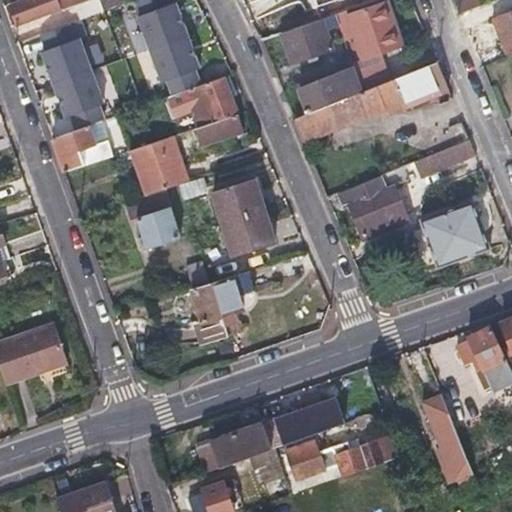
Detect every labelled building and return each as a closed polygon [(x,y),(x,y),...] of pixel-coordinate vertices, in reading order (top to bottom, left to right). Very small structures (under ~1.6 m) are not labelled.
[(22,0),(11,4),(19,26),(63,11),(60,2),(64,0),(22,0)] [(95,0),(77,6),(82,19),(103,11),(99,0),(95,0)] [(99,0),(103,11),(123,3),(122,0),(99,0)] [(451,0),(457,14),(468,10),(479,5),(477,0),(451,0)] [(362,62),(403,48),(388,4),(347,18),(362,62)] [(505,58),(511,54),(511,9),(489,19),(505,58)] [(280,35),(285,50),(290,64),(330,51),(323,31),(336,26),(333,17),(280,35)] [(360,94),(346,99),(353,118),(382,106),(384,110),(427,92),(429,98),(448,91),(436,61),(360,94)] [(327,108),(346,99),(360,94),(352,73),(299,92),(308,115),(327,108)] [(200,128),(237,117),(224,76),(188,90),(200,128)] [(302,138),(353,118),(346,99),(327,108),(308,115),(295,121),(302,138)] [(243,133),(237,117),(200,128),(199,129),(203,145),(243,133)] [(66,170),(91,162),(116,154),(111,138),(97,143),(91,124),(54,138),(66,170)] [(166,189),(168,189),(189,182),(174,136),(131,149),(146,196),(166,189)] [(466,139),(439,150),(411,162),(418,179),(474,157),(466,139)] [(237,258),(257,251),(278,244),(256,181),(215,194),(237,258)] [(387,192),(385,186),(382,181),(368,187),(373,198),(349,207),(361,235),(404,216),(393,189),(387,192)] [(173,208),(166,189),(146,196),(127,203),(131,212),(136,222),(140,220),(173,208)] [(489,251),(472,204),(420,224),(438,271),(489,251)] [(140,220),(145,234),(150,247),(183,236),(173,208),(140,220)] [(231,336),(232,335),(244,331),(238,314),(245,312),(241,298),(257,294),(250,273),(214,284),(231,336)] [(203,345),(231,336),(214,284),(194,289),(205,321),(196,324),(203,345)] [(511,316),(501,321),(509,338),(511,345),(511,316)] [(0,371),(5,385),(36,374),(66,362),(51,323),(0,342),(0,371)] [(511,372),(491,326),(481,331),(471,336),(472,338),(479,355),(495,392),(511,384),(511,372)] [(466,340),(473,357),(479,355),(472,338),(466,340)] [(440,391),(431,395),(422,399),(451,476),(461,473),(469,469),(440,391)] [(284,443),(352,422),(343,394),(276,415),(284,443)] [(262,420),(260,414),(251,417),(253,423),(262,420)] [(250,453),(271,446),(262,420),(253,423),(197,443),(207,469),(250,453)] [(383,459),(396,454),(388,433),(375,438),(383,459)] [(347,438),(332,444),(318,450),(313,438),(285,449),(296,478),(339,463),(342,474),(383,459),(375,438),(350,447),(347,438)] [(494,456),(505,471),(511,465),(511,445),(511,444),(494,456)] [(278,459),(276,452),(273,445),(271,446),(250,453),(255,467),(260,465),(278,459)] [(260,465),(273,499),(290,493),(282,472),(278,459),(260,465)] [(476,489),(469,469),(461,473),(468,493),(476,489)] [(290,493),(300,489),(298,483),(294,484),(289,470),(282,472),(290,493)] [(59,511),(114,511),(103,478),(53,495),(59,511)] [(191,511),(234,511),(231,500),(240,497),(233,478),(201,489),(203,493),(187,499),(191,511)]
